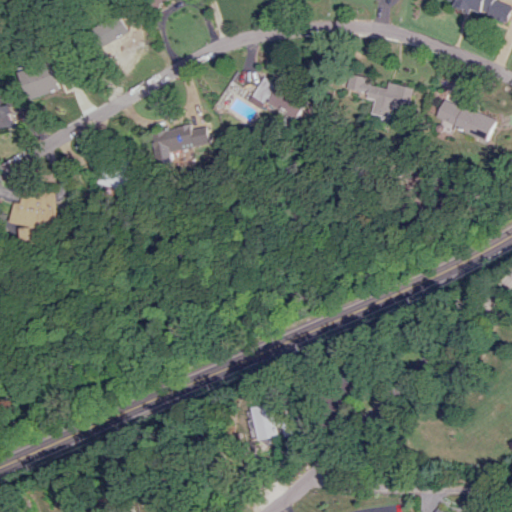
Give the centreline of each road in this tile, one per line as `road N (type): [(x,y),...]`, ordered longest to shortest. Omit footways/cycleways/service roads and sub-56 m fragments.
road 1 (tertiary): [(0,465),(410,288),(511,233)]
road 2 (residential): [(511,77),(381,30),(262,33),(188,60),(0,170)]
road 3 (residential): [(511,276),(269,511)]
